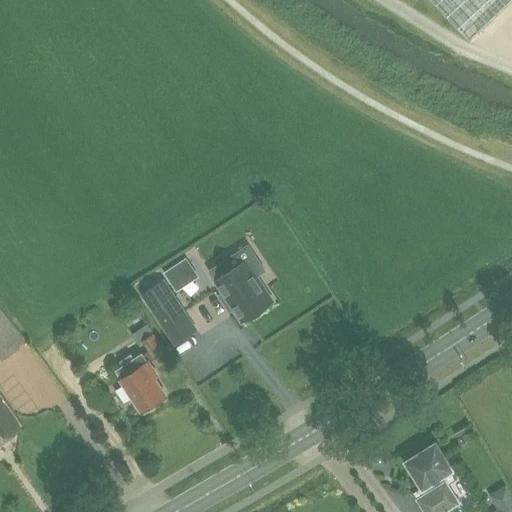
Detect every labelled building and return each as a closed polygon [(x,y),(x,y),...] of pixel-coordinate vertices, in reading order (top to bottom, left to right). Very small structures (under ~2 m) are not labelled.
[(511,0),(432,0),(470,40),(511,0)] [(224,261),(210,271),(216,281),(215,281),(224,295),(221,296),(230,309),(232,307),(242,321),(273,301),(256,276),(265,271),(254,255),(230,271),(224,261)] [(163,280),(142,294),(166,331),(187,316),(163,280)] [(0,313),(0,348),(4,353),(21,340),(0,313)] [(154,333),(142,341),(142,342),(148,352),(142,355),(147,362),(148,361),(149,362),(167,350),(154,333)] [(124,365),(116,370),(122,378),(121,379),(141,409),(164,394),(153,376),(156,374),(149,363),(149,362),(148,361),(147,362),(142,355),(141,353),(134,358),(131,354),(121,360),(124,365)] [(0,402),(0,440),(18,428),(0,402)] [(417,452),(406,459),(407,461),(406,461),(422,487),(413,492),(425,511),(442,511),(458,502),(447,483),(456,478),(451,470),(452,469),(436,443),(419,454),(417,452)]
